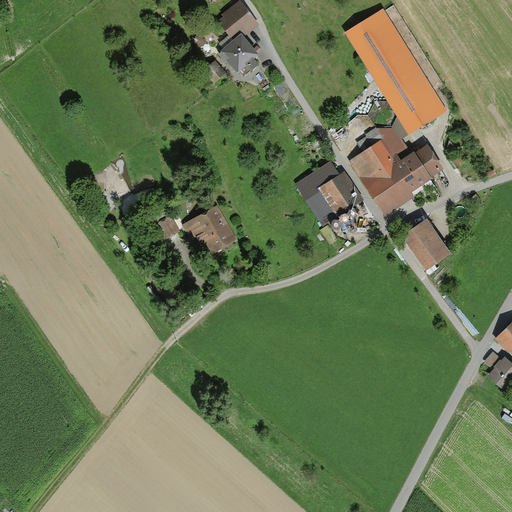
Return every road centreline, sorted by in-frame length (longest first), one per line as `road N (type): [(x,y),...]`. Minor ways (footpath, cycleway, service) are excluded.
road 1 (track): [(481,350),(387,227),(242,0)]
road 2 (residential): [(511,174),(407,216),(295,279),(231,292)]
road 3 (residential): [(397,511),(511,299)]
road 4 (track): [(34,511),(176,334)]
